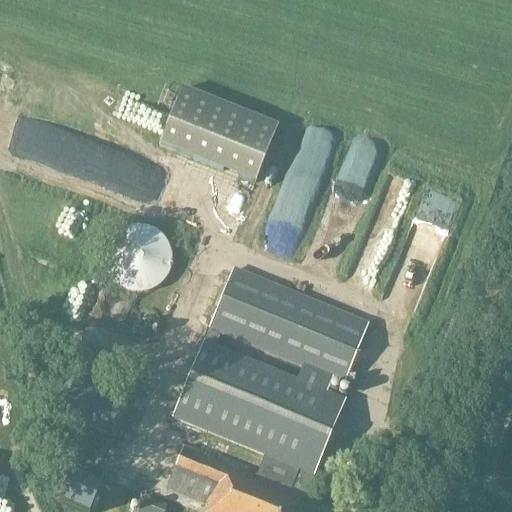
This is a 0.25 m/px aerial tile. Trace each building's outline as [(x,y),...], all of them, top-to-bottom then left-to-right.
[(277,128),(181,90),(159,146),(254,185),(277,128)] [(345,136),(316,125),(273,242),(302,253),(345,136)] [(81,163),(88,139),(47,127),(40,151),(81,163)] [(362,138),(322,252),(350,262),(390,148),(362,138)] [(390,196),(407,200),(414,173),(397,169),(390,196)] [(430,226),(443,234),(465,199),(442,184),(429,205),(440,211),(430,226)] [(140,227),(137,228),(130,228),(129,228),(121,232),(120,232),(113,238),(107,247),(104,257),(104,260),(104,267),(105,270),(108,277),(112,282),(114,285),(116,287),(121,290),(122,291),(127,293),(131,294),(133,294),(140,294),(142,294),(147,293),(151,292),(157,288),(160,286),(167,278),(170,269),(171,265),(171,259),(170,254),(169,249),(167,246),(164,241),(164,240),(160,236),(158,234),(155,232),(149,229),(143,228),(140,227)] [(60,250),(64,239),(42,230),(38,241),(60,250)] [(342,387),(366,328),(232,273),(208,332),(208,331),(171,420),(297,472),(288,493),(236,472),(241,461),(208,448),(204,459),(183,450),(166,492),(207,509),(205,511),(299,511),(305,499),(304,499),(343,404),(213,350),(219,336),(342,387)] [(58,419),(115,439),(127,405),(71,384),(58,419)] [(91,511),(101,489),(72,478),(61,507),(74,511),(91,511)] [(164,511),(166,509),(144,500),(138,511),(164,511)]
